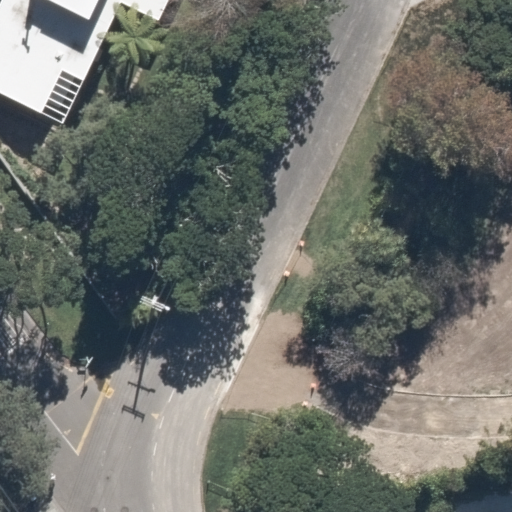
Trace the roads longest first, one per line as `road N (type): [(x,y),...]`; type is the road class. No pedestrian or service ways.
road 1 (residential): [(350,0),(170,379),(118,511)]
road 2 (residential): [(0,347),(118,511)]
